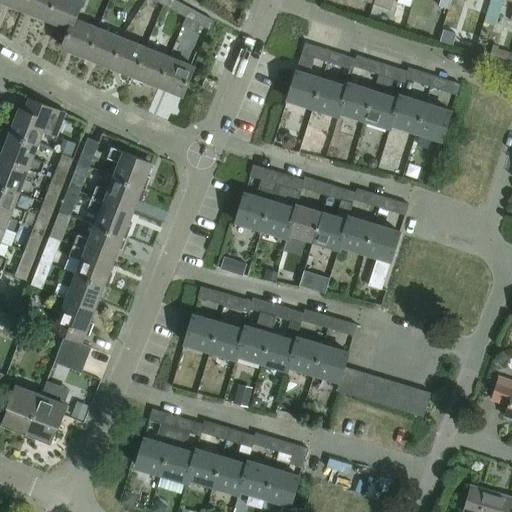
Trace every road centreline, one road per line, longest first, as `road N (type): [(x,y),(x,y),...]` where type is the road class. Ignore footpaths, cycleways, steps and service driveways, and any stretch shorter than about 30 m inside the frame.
road 1 (residential): [(511,97),(463,73),(454,60),(279,0)]
road 2 (residential): [(0,56),(206,157)]
road 3 (residential): [(411,194),(212,140)]
road 4 (residential): [(310,437),(117,388)]
road 5 (residential): [(359,310),(166,265)]
road 6 (residential): [(448,433),(511,274)]
road 7 (residential): [(212,140),(269,0)]
road 8 (residential): [(117,388),(166,265)]
road 9 (residential): [(511,150),(489,228),(511,263)]
road 10 (residential): [(69,500),(117,388)]
